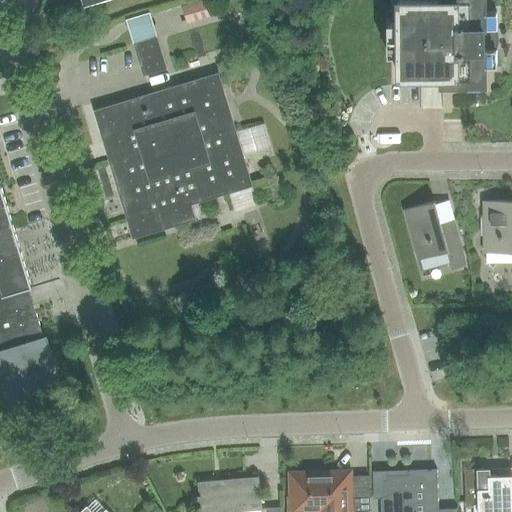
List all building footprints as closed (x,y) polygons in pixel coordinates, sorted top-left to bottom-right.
[(496,67),(496,29),(496,12),(485,12),(485,0),(440,0),(440,1),(398,1),(398,24),(388,24),(388,56),(398,56),(398,79),(431,78),(441,78),(441,86),(486,85),(486,67),(496,67)] [(167,70),(161,52),(157,37),(134,44),(144,76),(167,70)] [(252,186),(225,95),(218,73),(94,110),(124,209),(128,207),(137,237),(195,219),(191,204),(252,186)] [(89,107),(79,108),(81,130),(91,129),(89,107)] [(0,387),(5,405),(21,400),(21,401),(46,393),(46,392),(61,388),(46,335),(43,336),(32,302),(28,303),(24,290),(31,288),(0,184),(0,387)] [(511,201),(483,201),(483,253),(511,253),(511,201)] [(451,269),(466,265),(455,227),(442,230),(434,202),(404,210),(417,260),(447,252),(451,269)] [(511,511),(511,475),(490,476),(490,469),(465,469),(466,507),(467,507),(467,505),(474,505),(473,511),(511,511)] [(449,511),(450,509),(438,509),(436,470),(385,472),(386,503),(381,504),(381,511),(449,511)] [(348,473),(292,475),(293,497),(290,497),(290,511),(307,511),(308,511),(328,511),(369,511),(369,496),(349,497),(348,473)] [(199,511),(232,511),(262,509),(259,476),(197,482),(199,511)]
